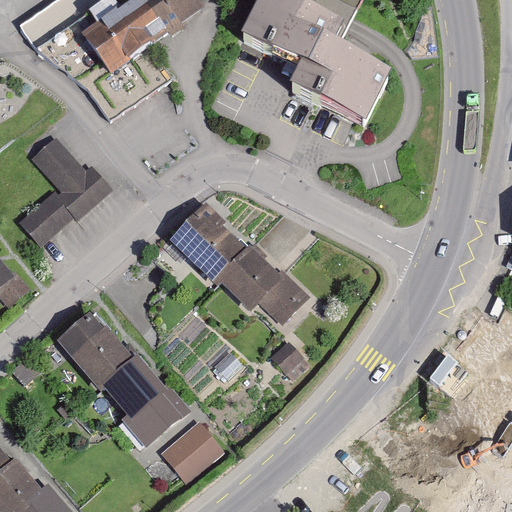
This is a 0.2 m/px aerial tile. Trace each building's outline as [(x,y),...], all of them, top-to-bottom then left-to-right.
[(140,0),(137,3),(134,0),(55,0),(21,25),(44,57),(89,85),(117,123),(175,81),(158,58),(224,10),(216,0),(140,0)] [(258,0),(238,43),(294,69),(283,93),(367,132),(397,70),(339,43),(344,32),(354,14),(330,0),(258,0)] [(94,176),(62,139),(35,162),(62,194),(21,228),(46,258),(121,196),(100,171),(94,176)] [(229,231),(208,210),(171,248),(224,300),(230,296),(251,317),(260,310),(284,331),(316,301),(284,273),(279,279),(251,253),(248,256),(225,235),(229,231)] [(373,262),(318,234),(308,252),(322,259),(317,269),(359,290),(373,262)] [(39,293),(0,249),(0,308),(11,299),(20,310),(39,293)] [(104,338),(91,322),(60,348),(103,399),(108,395),(131,422),(124,428),(147,455),(193,416),(168,387),(164,391),(139,363),(134,365),(108,334),(104,338)] [(309,364),(292,344),(276,357),(293,377),(309,364)] [(434,376),(454,390),(472,365),(452,351),(434,376)] [(227,457),(202,426),(194,432),(164,458),(189,489),(227,457)] [(0,511),(71,511),(51,488),(43,494),(18,466),(11,467),(0,454),(0,511)]
